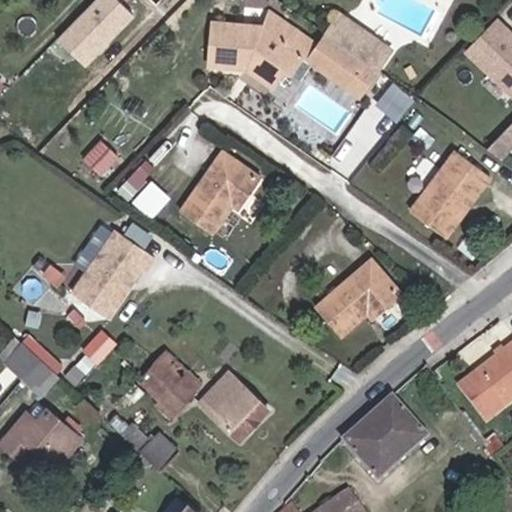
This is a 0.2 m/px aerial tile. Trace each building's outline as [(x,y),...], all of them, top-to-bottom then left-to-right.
[(89,65),(139,13),(125,0),(93,0),(59,36),(89,65)] [(358,13),(346,32),(381,56),(393,37),(358,13)] [(511,89),(511,28),(496,16),(466,54),(511,89)] [(281,23),(232,19),(230,63),(266,65),(273,62),(280,67),(280,74),(292,83),(302,69),(311,70),(322,54),(362,81),(371,68),(387,80),(396,66),(381,56),(346,32),(338,44),(301,18),(294,29),(281,23)] [(409,47),(393,37),(381,56),(396,66),(409,47)] [(273,62),(266,65),(280,74),(280,67),(273,62)] [(371,68),(362,81),(378,93),(387,80),(371,68)] [(0,91),(9,82),(0,73),(0,91)] [(402,117),(414,92),(390,81),(378,106),(402,117)] [(0,123),(0,135),(2,138),(14,127),(6,118),(0,123)] [(511,121),(493,145),(511,160),(511,121)] [(187,198),(218,219),(238,191),(244,195),(267,165),(228,138),(187,198)] [(431,210),(463,234),(508,174),(478,150),(431,210)] [(87,287),(123,313),(157,265),(160,266),(170,254),(133,226),(87,287)] [(336,306),(359,332),(385,310),(392,316),(421,293),(393,259),(336,306)] [(84,348),(98,361),(118,341),(104,328),(84,348)] [(46,379),(64,360),(43,340),(25,359),(46,379)] [(156,376),(191,408),(215,383),(180,348),(156,376)] [(81,378),(64,360),(46,379),(64,396),(81,378)] [(511,364),(495,379),(511,398),(511,364)] [(218,399),(258,437),(285,405),(246,368),(218,399)] [(442,438),(404,396),(356,440),(355,440),(395,480),(442,438)] [(99,406),(116,421),(122,414),(106,398),(99,406)] [(49,451),(72,469),(98,440),(64,410),(56,418),(47,409),(19,441),(39,462),(49,451)] [(158,450),(174,466),(196,444),(177,426),(155,446),(158,450)] [(379,511),(380,511),(363,488),(326,511),(314,511),(305,500),(289,511),(287,511),(379,511)]
